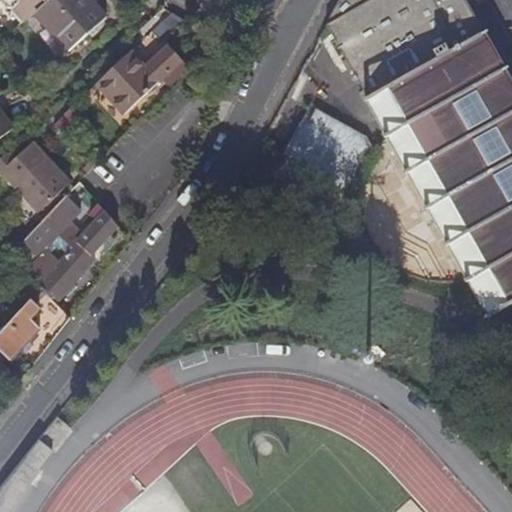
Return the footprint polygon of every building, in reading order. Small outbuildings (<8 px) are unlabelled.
[(16,10),(26,21),(35,11),(48,0),(2,0),(3,3),(8,10),(14,11),(16,10)] [(107,16),(91,0),(48,0),(35,11),(70,50),(107,16)] [(340,0),(326,25),(346,60),(343,62),(348,72),(352,70),(364,92),(359,93),(363,100),(367,98),(390,139),(491,317),(511,305),(511,86),(463,0),(340,0)] [(185,22),(172,13),(152,32),(162,42),(185,22)] [(131,52),(97,83),(124,113),(161,81),(183,62),(170,47),(145,68),(131,52)] [(161,81),(168,89),(188,68),(183,62),(161,81)] [(367,139),(318,112),(308,128),(301,125),(268,188),(334,225),(358,182),(375,152),(367,139)] [(0,138),(11,130),(0,114),(0,138)] [(7,153),(0,159),(0,171),(37,213),(68,184),(32,143),(13,161),(7,153)] [(45,293),(53,302),(61,294),(69,286),(94,259),(91,256),(100,246),(105,250),(115,239),(110,235),(117,227),(98,205),(89,213),(96,221),(52,269),(42,260),(45,255),(42,251),(56,237),(66,227),(84,208),(74,197),(84,188),(79,182),(14,251),(13,250),(12,251),(30,272),(41,287),(45,293)] [(70,231),(66,227),(56,237),(60,240),(70,231)] [(69,286),(61,294),(65,298),(73,289),(69,286)] [(0,331),(0,350),(8,359),(18,350),(26,341),(38,330),(28,320),(37,311),(32,305),(45,293),(41,287),(0,331)] [(26,341),(18,350),(23,355),(31,346),(26,341)] [(0,378),(12,390),(23,374),(8,359),(0,350),(0,378)] [(38,441),(0,488),(0,511),(14,511),(24,500),(28,485),(37,473),(36,472),(51,452),(38,441)]
